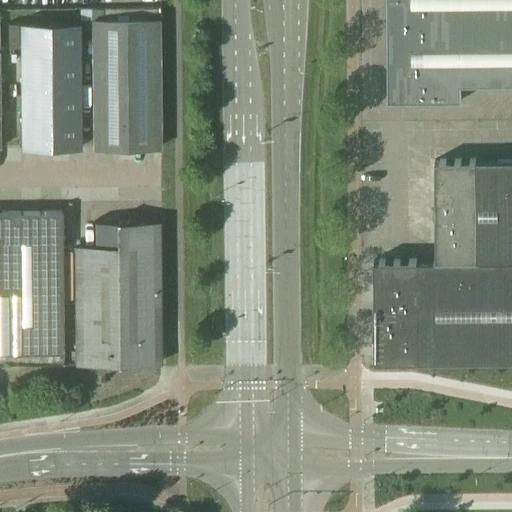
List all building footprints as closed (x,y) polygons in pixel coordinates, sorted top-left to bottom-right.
[(511,82),(511,0),(387,0),(388,46),(393,46),(394,100),(461,99),(461,83),(511,82)] [(160,146),(159,18),(92,18),(93,146),(160,146)] [(81,146),(80,21),(7,21),(7,47),(20,47),(21,146),(81,146)] [(511,358),(511,157),(435,159),(436,258),(374,259),(375,359),(511,358)] [(0,351),(62,351),(61,210),(0,210),(0,351)] [(160,361),(159,219),(131,219),(131,217),(116,217),(116,220),(95,220),(95,243),(74,243),(75,362),(160,361)]
